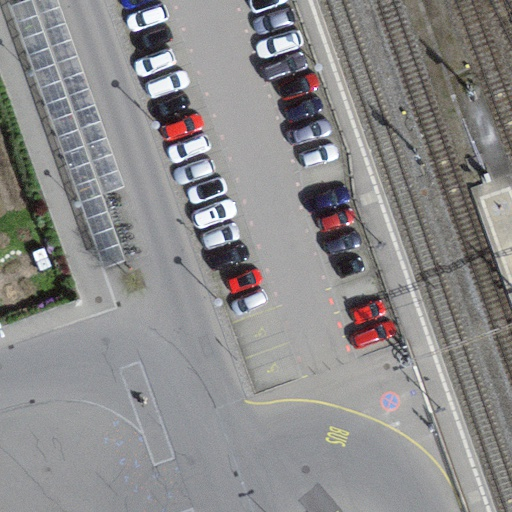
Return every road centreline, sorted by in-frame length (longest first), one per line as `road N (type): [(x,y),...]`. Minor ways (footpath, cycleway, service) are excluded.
road 1 (residential): [(165,327),(172,249),(79,0)]
road 2 (residential): [(165,327),(228,511)]
road 3 (residential): [(0,384),(165,327)]
